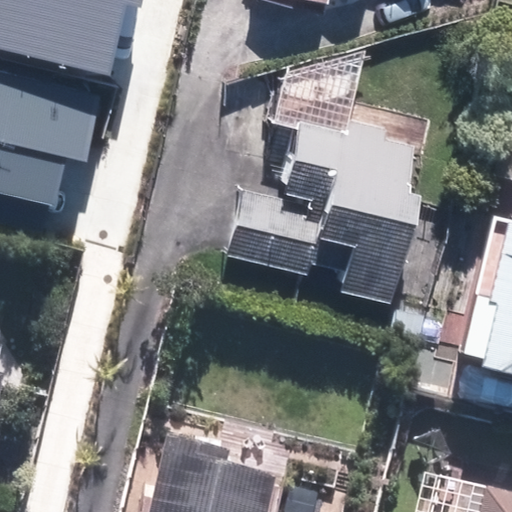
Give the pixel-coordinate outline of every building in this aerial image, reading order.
[(94,0),(0,0),(0,51),(28,43),(23,24),(96,5),(94,0)] [(253,0),(311,13),(313,0),(253,0)] [(410,153),(367,161),(334,153),(338,136),(332,135),(347,68),(277,52),(260,127),(281,131),(263,212),(220,205),(219,259),(326,284),(323,296),(390,307),(410,153)] [(511,172),(506,171),(492,225),(471,220),(435,366),(511,384),(511,172)] [(261,511),(279,445),(155,412),(129,511),(261,511)] [(511,511),(511,500),(483,493),(478,511),(511,511)]
